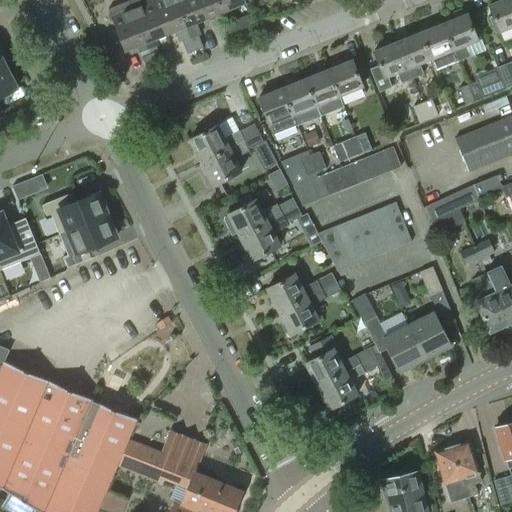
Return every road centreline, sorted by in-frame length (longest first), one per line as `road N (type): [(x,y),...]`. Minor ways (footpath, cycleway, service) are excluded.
road 1 (unclassified): [(297,499),(103,119)]
road 2 (residential): [(103,119),(390,4)]
road 3 (residential): [(297,499),(426,412),(511,368)]
road 4 (residential): [(103,119),(40,0)]
